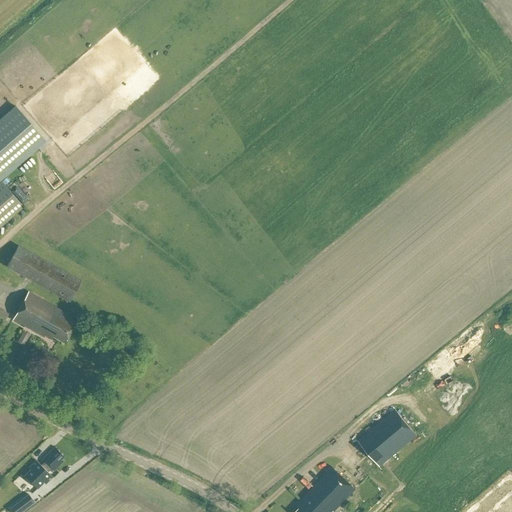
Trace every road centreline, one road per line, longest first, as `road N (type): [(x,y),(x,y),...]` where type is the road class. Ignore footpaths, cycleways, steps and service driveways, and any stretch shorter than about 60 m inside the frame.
road 1 (track): [(290,0),(0,241)]
road 2 (tertiary): [(232,511),(0,391)]
